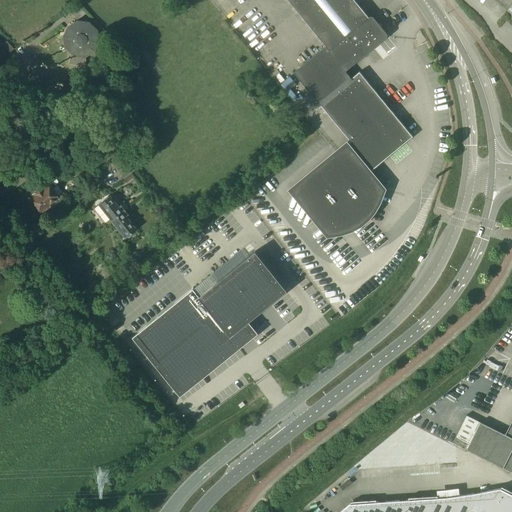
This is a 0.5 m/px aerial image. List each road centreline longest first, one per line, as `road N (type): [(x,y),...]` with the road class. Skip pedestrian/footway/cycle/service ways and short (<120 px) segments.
road 1 (tertiary): [(464,175),(452,228),(413,296),(196,474),(164,511)]
road 2 (tertiary): [(194,511),(428,316),(473,252),(490,185)]
road 3 (unknown): [(511,484),(454,474),(378,484),(321,508)]
road 4 (tertiary): [(430,8),(462,97),(464,175)]
road 5 (tertiary): [(492,165),(475,78),(430,8)]
